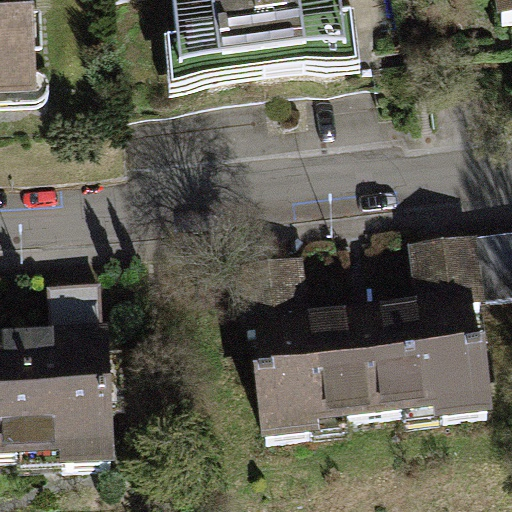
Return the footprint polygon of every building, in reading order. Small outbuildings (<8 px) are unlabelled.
[(0,0),(0,98),(29,98),(26,0),(0,0)] [(334,0),(168,0),(177,81),(341,65),(334,0)] [(511,0),(497,0),(501,34),(511,32),(511,0)] [(376,78),(120,111),(122,125),(378,92),(376,78)] [(511,240),(417,252),(424,313),(463,308),(511,302),(511,240)] [(246,334),(259,333),(305,327),(297,267),(239,274),(246,334)] [(47,292),(50,343),(99,341),(97,290),(47,292)] [(469,362),(463,308),(424,313),(305,327),(259,333),(265,383),(257,384),(264,443),(311,438),(309,428),(437,412),(439,425),(484,420),(477,361),(469,362)] [(104,340),(99,341),(50,343),(0,345),(0,463),(60,461),(60,472),(110,469),(104,340)]
